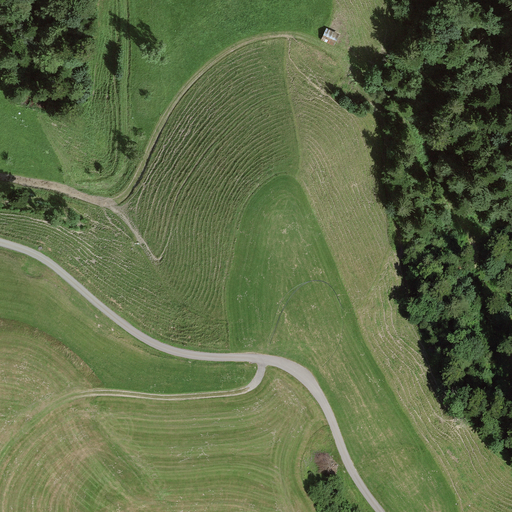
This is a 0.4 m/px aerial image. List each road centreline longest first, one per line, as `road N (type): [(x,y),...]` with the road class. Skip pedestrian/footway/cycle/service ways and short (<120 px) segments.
road 1 (unclassified): [(380,511),(353,475),(319,396),(292,369),(159,346),(43,258),(0,242)]
road 2 (track): [(309,36),(254,39),(201,72),(116,201),(0,177)]
road 3 (track): [(309,36),(386,87),(423,170),(476,236),(484,280),(511,311)]
road 4 (track): [(123,0),(121,170),(106,184),(54,185)]
road 5 (track): [(50,407),(89,392),(232,393),(253,384),(263,359)]
